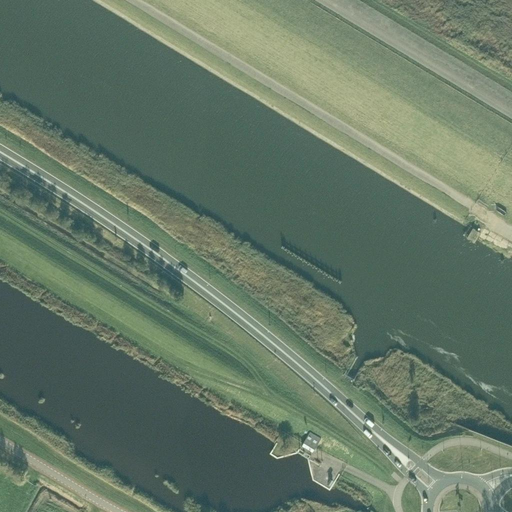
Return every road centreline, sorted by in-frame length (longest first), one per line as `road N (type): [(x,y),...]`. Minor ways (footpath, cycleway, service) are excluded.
road 1 (primary): [(371,429),(169,262),(0,152)]
road 2 (unclassified): [(118,511),(0,441)]
